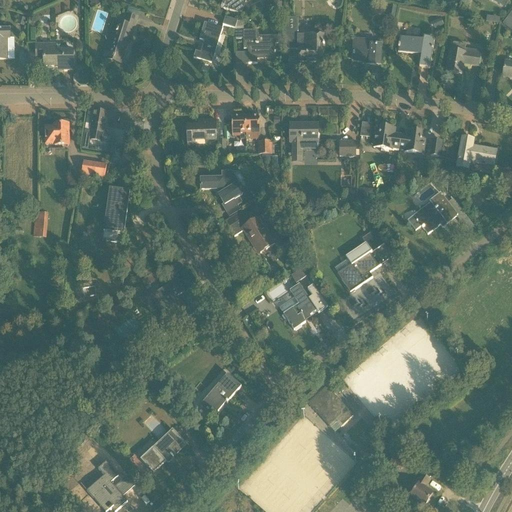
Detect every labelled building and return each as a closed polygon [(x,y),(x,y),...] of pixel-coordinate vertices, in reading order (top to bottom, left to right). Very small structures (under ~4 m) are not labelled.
[(219,0),(224,1),(221,9),(238,14),(242,0),(219,0)] [(135,29),(138,19),(127,15),(124,25),(117,22),(105,60),(122,65),(133,28),(135,29)] [(20,17),(18,25),(25,27),(27,19),(20,17)] [(235,30),(237,24),(238,22),(226,18),(223,26),(235,30)] [(286,50),(298,50),(298,36),(298,32),(298,19),(285,19),(286,50)] [(244,50),(248,50),(249,65),(258,64),(258,59),(276,59),(276,44),(278,44),(278,37),(259,37),(258,31),(244,32),(244,22),(238,22),(237,24),(235,30),(236,40),(244,40),(244,50)] [(212,64),(223,29),(205,24),(200,40),(207,43),(203,54),(196,52),(194,59),(212,64)] [(10,39),(10,30),(0,30),(0,60),(15,60),(15,39),(10,39)] [(298,36),(298,50),(300,50),(300,63),(325,63),(325,37),(298,36)] [(424,42),(401,38),(398,53),(422,57),(420,68),(430,70),(435,40),(424,39),(424,42)] [(381,66),(382,46),(372,46),(373,41),(355,40),(353,62),(363,63),(363,64),(370,65),(381,66)] [(480,57),(480,56),(464,53),(466,46),(453,44),(452,53),(451,53),(448,73),(462,75),(463,66),(479,67),(479,57),(480,57)] [(64,71),(74,71),(74,51),(55,51),(56,45),(37,45),(37,59),(45,59),(45,67),(64,67),(64,71)] [(511,63),(506,63),(503,77),(511,78),(511,63)] [(104,134),(108,114),(94,112),(92,125),(91,132),(92,132),(90,140),(102,142),(103,134),(104,134)] [(240,136),(240,140),(246,140),(246,117),(232,118),(233,136),(240,136)] [(246,141),(247,141),(260,140),(260,117),(246,117),(246,140),(246,141)] [(188,148),(196,148),(196,142),(217,142),(216,122),(199,122),(199,126),(187,127),(188,148)] [(69,146),(69,125),(55,126),(55,128),(46,128),(46,145),(55,145),(55,147),(69,146)] [(302,143),(318,143),(319,125),(290,125),(290,144),(294,144),(293,157),(294,158),(294,162),(302,163),(302,143)] [(395,135),(396,130),(381,128),(381,134),(379,135),(376,135),(374,149),(393,151),(393,150),(400,151),(402,136),(395,135)] [(421,139),(422,133),(408,131),(407,137),(402,136),(400,151),(405,151),(405,153),(424,156),(426,142),(422,141),(421,139)] [(494,166),(497,152),(473,147),(474,141),(463,139),(458,168),(469,170),(470,162),(494,166)] [(219,157),(227,157),(226,140),(219,140),(219,157)] [(115,155),(118,143),(109,141),(107,153),(115,155)] [(442,142),(433,141),(431,156),(440,158),(442,142)] [(261,156),(263,156),(270,156),(270,142),(261,143),(261,156)] [(356,158),(356,142),(339,142),(339,158),(356,158)] [(83,162),(82,175),(106,179),(107,165),(83,162)] [(244,195),(238,185),(232,174),(222,174),(222,179),(201,179),(201,191),(217,190),(221,195),(219,196),(225,206),(223,207),(230,218),(241,212),(238,206),(242,204),(239,198),(244,195)] [(124,235),(130,193),(110,190),(104,232),(124,235)] [(447,225),(458,217),(441,195),(431,203),(434,207),(416,220),(428,236),(445,222),(447,225)] [(259,202),(252,206),(257,214),(264,209),(259,202)] [(38,214),(38,220),(37,229),(45,230),(46,214),(38,214)] [(215,218),(205,224),(209,231),(220,225),(215,218)] [(249,226),(244,219),(229,229),(235,238),(244,232),(249,239),(251,238),(261,254),(275,245),(259,219),(249,226)] [(351,293),(366,283),(367,282),(364,278),(382,265),(382,264),(379,266),(370,254),(372,253),(373,253),(385,244),(376,230),(363,239),(366,244),(346,257),(352,266),(338,275),(351,293)] [(302,269),(292,277),(297,284),(308,277),(302,269)] [(146,288),(158,280),(154,274),(142,281),(146,288)] [(183,310),(176,298),(185,292),(178,281),(152,297),(171,329),(198,312),(193,304),(183,310)] [(294,331),(306,323),(304,320),(317,311),(299,285),(290,291),(299,305),(284,315),(294,331)] [(227,404),(242,388),(228,375),(201,406),(214,417),(227,403),(227,404)] [(310,403),(309,404),(317,413),(330,429),(337,423),(341,428),(354,417),(327,387),(327,388),(324,384),(317,390),(320,394),(315,389),(306,398),(310,403)] [(173,458),(186,446),(172,431),(154,449),(141,460),(154,474),(171,458),(174,460),(175,459),(173,458)] [(114,511),(116,511),(128,502),(111,484),(119,477),(106,463),(99,470),(105,477),(88,492),(93,499),(99,493),(106,501),(100,506),(105,511),(107,511),(110,510),(111,511),(112,509),(114,511)] [(400,470),(391,464),(385,474),(394,480),(400,470)] [(417,484),(419,485),(411,497),(425,506),(433,494),(425,489),(431,481),(422,475),(417,484)]
